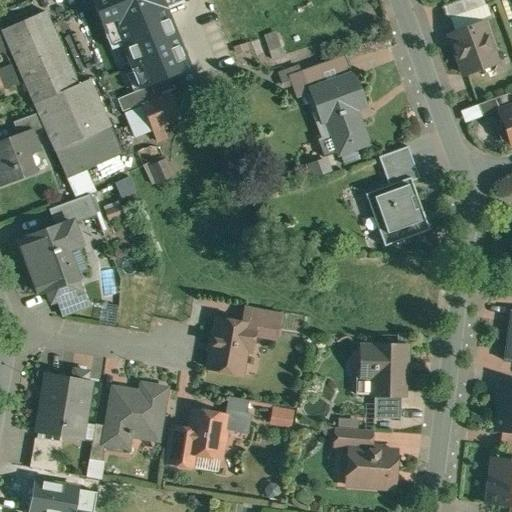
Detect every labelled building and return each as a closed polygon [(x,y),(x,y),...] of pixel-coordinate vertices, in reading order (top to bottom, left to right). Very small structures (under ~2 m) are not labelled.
[(187,0),(89,0),(127,96),(194,69),(169,8),(187,0)] [(478,0),(467,0),(471,9),(480,5),(478,0)] [(490,15),(486,4),(478,7),(482,18),(490,15)] [(478,7),(451,17),(456,31),(483,22),(482,18),(478,7)] [(80,85),(48,12),(3,30),(67,178),(124,154),(92,80),(80,85)] [(456,31),(452,33),(456,44),(454,44),(465,74),(476,70),(482,72),(493,68),(495,63),(498,62),(483,22),(456,31)] [(271,59),(283,57),(279,33),(267,35),(271,59)] [(321,65),(290,77),(296,92),(327,79),(321,65)] [(11,67),(0,71),(0,80),(3,89),(18,83),(11,67)] [(355,75),(311,92),(322,122),(327,119),(340,153),(367,143),(354,109),(366,105),(355,75)] [(172,92),(142,104),(153,130),(183,118),(172,92)] [(511,99),(509,93),(478,104),(483,116),(499,110),(511,104),(511,99)] [(511,104),(499,110),(511,144),(511,143),(511,104)] [(38,113),(14,122),(19,136),(32,131),(33,132),(43,128),(38,113)] [(19,136),(0,143),(0,184),(0,185),(33,173),(27,157),(40,152),(33,132),(32,131),(19,136)] [(408,146),(379,157),(389,185),(411,177),(412,181),(420,178),(408,146)] [(311,165),(318,179),(336,170),(329,157),(311,165)] [(167,158),(149,168),(158,185),(176,176),(167,158)] [(389,185),(366,193),(385,246),(430,230),(412,181),(411,177),(389,185)] [(90,194),(50,209),(57,228),(72,222),(73,224),(98,215),(90,194)] [(57,228),(20,242),(39,293),(72,280),(62,252),(81,244),(73,224),(72,222),(57,228)] [(281,312),(246,306),(242,324),(256,326),(256,327),(278,331),(281,312)] [(242,324),(217,319),(215,332),(213,332),(209,352),(211,352),(208,368),(242,374),(246,350),(252,351),(256,327),(256,326),(242,324)] [(406,347),(362,346),(362,369),(374,369),(373,394),(402,395),(404,395),(404,381),(407,377),(407,371),(405,369),(406,347)] [(72,379),(48,375),(38,432),(61,436),(63,426),(82,429),(90,382),(87,381),(89,372),(74,370),(72,379)] [(141,392),(114,388),(107,426),(105,443),(106,443),(127,447),(129,435),(157,440),(166,388),(143,384),(141,392)] [(511,385),(504,385),(500,413),(499,412),(496,431),(511,433),(511,385)] [(402,395),(375,394),(374,418),(401,419),(402,395)] [(249,400),(229,396),(227,410),(247,413),(249,400)] [(292,412),(274,409),(272,423),(289,426),(292,412)] [(226,416),(193,410),(190,430),(186,452),(187,452),(212,456),(214,447),(222,448),(225,445),(227,434),(225,430),(225,429),(249,434),(252,414),(247,413),(227,410),(226,416)] [(107,426),(95,424),(89,459),(103,461),(106,443),(105,443),(107,426)] [(190,430),(172,427),(166,462),(185,465),(187,452),(186,452),(190,430)] [(372,430),(336,428),(335,446),(371,449),(372,430)] [(63,442),(35,438),(30,467),(58,472),(63,442)] [(371,449),(335,446),(335,447),(350,448),(347,485),(394,488),(397,451),(371,449)] [(510,460),(493,458),(490,479),(492,480),(489,504),(511,507),(511,458),(510,458),(510,460)] [(73,511),(77,488),(34,481),(29,511),(73,511)]
